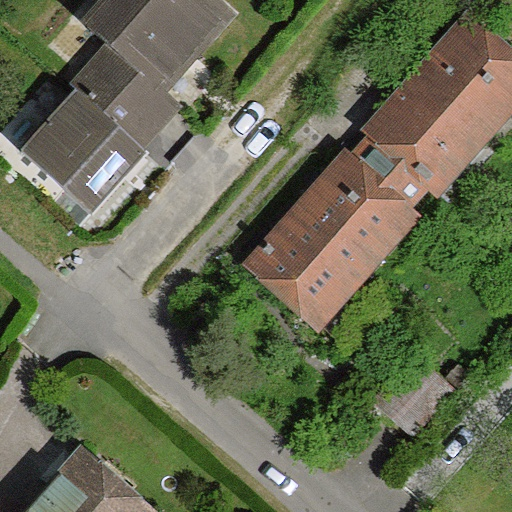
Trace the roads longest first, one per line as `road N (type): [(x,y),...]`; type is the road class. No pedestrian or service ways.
road 1 (residential): [(87,304),(320,511)]
road 2 (unknown): [(87,304),(252,146)]
